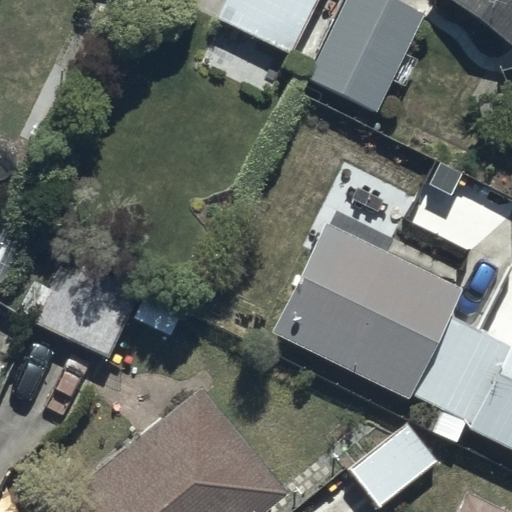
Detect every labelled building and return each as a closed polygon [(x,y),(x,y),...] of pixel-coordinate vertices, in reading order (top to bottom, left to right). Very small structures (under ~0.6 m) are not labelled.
[(312,0),(220,0),(211,17),(286,54),(312,0)] [(338,0),(301,78),(371,112),(419,14),(391,0),(338,0)] [(511,0),(446,0),(511,49),(511,0)] [(511,453),(511,322),(504,340),(445,312),(458,284),(453,282),(459,270),(393,238),(387,250),(317,216),(261,332),(402,399),(405,394),(437,409),(427,430),(453,443),(460,429),(511,453)] [(104,358),(105,355),(123,321),(139,329),(149,309),(132,300),(138,289),(65,251),(46,288),(30,280),(15,309),(30,317),(27,322),(70,345),(67,351),(96,366),(101,356),(104,358)] [(39,511),(257,511),(281,493),(194,387),(39,511)] [(433,462),(403,423),(344,469),(374,508),(433,462)] [(449,511),(507,511),(461,489),(449,511)]
